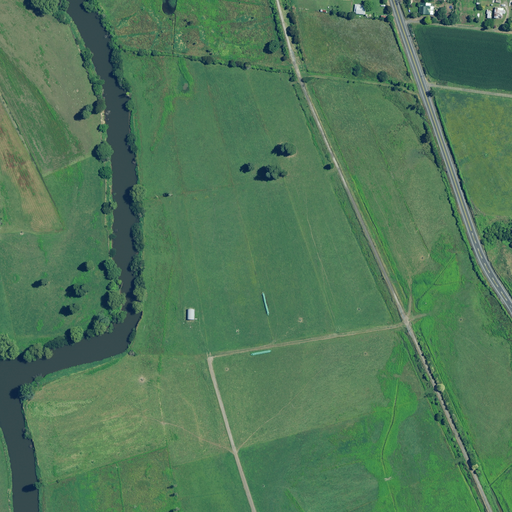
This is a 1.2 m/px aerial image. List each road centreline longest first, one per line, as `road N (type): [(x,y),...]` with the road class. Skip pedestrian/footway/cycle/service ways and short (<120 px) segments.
road 1 (track): [(257,511),(212,359),(426,317)]
road 2 (primary): [(393,0),(475,243),(511,314)]
